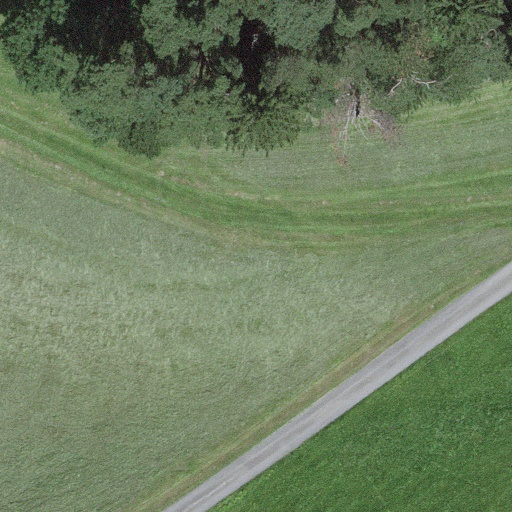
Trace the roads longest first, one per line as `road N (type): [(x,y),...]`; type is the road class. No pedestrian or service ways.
road 1 (track): [(511,213),(300,224),(153,190),(0,120)]
road 2 (track): [(511,281),(178,511)]
